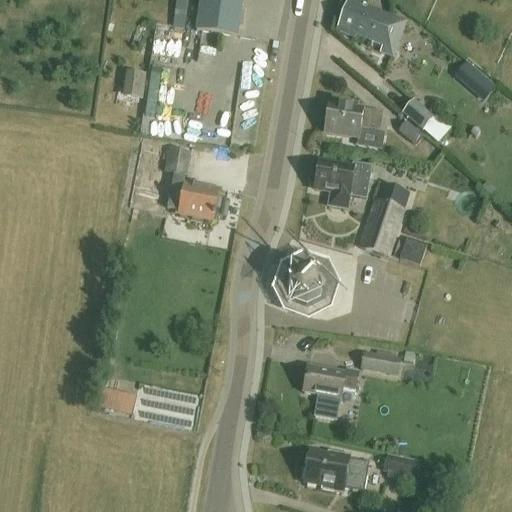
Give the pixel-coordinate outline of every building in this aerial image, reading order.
[(192,0),(192,1),(201,2),(197,33),(237,39),(242,0),(192,0)] [(368,3),(360,0),(350,0),(337,34),(354,40),(355,37),(383,48),(381,53),(392,58),(406,23),(366,7),(368,3)] [(159,31),(158,67),(185,68),(186,32),(159,31)] [(467,64),(454,79),(484,104),(496,89),(467,64)] [(435,119),(415,102),(403,116),(423,133),(435,119)] [(350,110),(329,107),(325,135),(359,140),(361,131),(379,134),(382,115),(364,112),(364,109),(350,107),(350,110)] [(421,136),(407,125),(399,135),(412,146),(421,136)] [(180,178),(194,178),(195,156),(181,155),(180,178)] [(353,171),(320,165),(316,192),(332,194),(329,209),(348,212),(350,198),(366,200),(371,170),(354,167),(353,171)] [(182,186),(173,184),(169,212),(179,213),(178,217),(214,223),(215,219),(223,221),(226,201),(218,200),(220,191),(209,190),(182,186)] [(408,202),(379,193),(361,250),(390,260),(408,202)] [(434,271),(437,253),(407,249),(404,267),(434,271)] [(320,273),(304,268),(290,276),(285,291),(293,306),(309,311),(323,303),(328,288),(320,273)] [(415,323),(442,331),(453,295),(426,286),(415,323)] [(416,338),(416,348),(436,348),(436,338),(416,338)] [(402,360),(365,353),(361,372),(398,379),(402,360)] [(346,376),(309,369),(304,395),(341,402),(343,392),(361,396),(363,381),(345,378),(346,376)] [(329,457),(311,454),(305,485),(323,489),(323,492),(344,495),(345,491),(364,495),(370,466),(350,462),(351,458),(330,455),(329,457)] [(421,464),(388,457),(384,474),(417,481),(421,464)]
